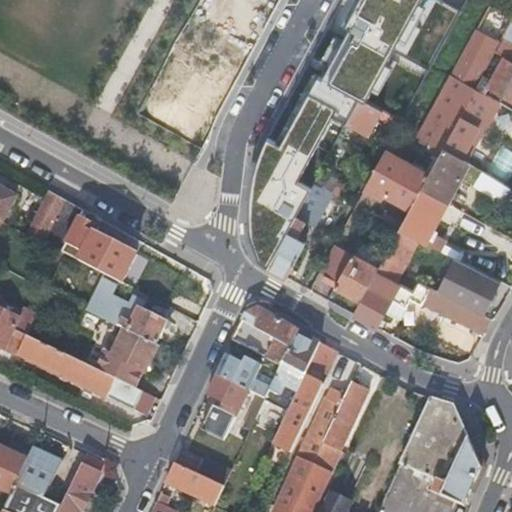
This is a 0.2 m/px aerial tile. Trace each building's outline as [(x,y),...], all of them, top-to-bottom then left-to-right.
[(267,265),(311,187),(297,179),(334,114),(347,121),(360,98),(367,102),(394,51),(429,70),(461,13),(436,0),(355,0),(344,22),(352,26),(326,77),(321,75),(283,143),(270,136),(263,150),(263,151),(261,155),(258,166),(254,179),(253,187),(251,205),(250,215),(250,222),(252,239),(253,246),(261,260),(267,265)] [(481,13),(486,29),(501,25),(497,9),(481,13)] [(496,53),(505,59),(511,62),(511,44),(503,40),(496,53)] [(487,69),(462,55),(421,130),(416,138),(429,145),(442,152),(444,149),(461,159),(478,127),(461,117),(471,100),(470,99),(476,88),(487,69)] [(511,62),(505,59),(488,88),(511,103),(511,62)] [(431,94),(420,88),(402,120),(413,126),(431,94)] [(491,113),(498,100),(476,88),(470,99),(471,100),(461,117),(478,127),(487,110),(491,113)] [(366,132),(379,109),(367,102),(360,98),(347,121),(366,132)] [(442,152),(429,145),(426,151),(439,158),(442,152)] [(487,167),(506,181),(511,171),(511,153),(503,147),(487,167)] [(439,158),(430,174),(422,188),(448,202),(449,203),(471,164),(466,161),(461,159),(444,149),(442,152),(439,158)] [(430,174),(386,150),(367,185),(411,209),(422,188),(430,174)] [(471,164),(487,174),(490,169),(481,164),(483,161),(470,154),(466,161),(471,164)] [(322,166),(313,182),(333,193),(342,177),(322,166)] [(509,189),(482,172),(475,184),(502,200),(509,189)] [(311,187),(267,265),(287,276),(307,241),(297,236),(305,221),(315,226),(333,193),(313,182),(311,187)] [(0,187),(0,220),(3,222),(17,196),(0,187)] [(422,188),(411,209),(404,222),(400,228),(399,231),(419,241),(423,243),(426,245),(428,240),(440,246),(443,238),(435,235),(437,232),(434,231),(449,203),(448,202),(422,188)] [(84,210),(49,190),(26,234),(61,252),(66,242),(84,252),(80,261),(121,283),(136,254),(94,231),(96,226),(80,217),(84,210)] [(400,228),(404,222),(386,212),(383,218),(400,228)] [(399,231),(400,228),(383,218),(378,227),(396,236),(399,231)] [(419,241),(399,231),(396,236),(386,255),(405,266),(419,241)] [(340,247),(334,244),(319,272),(324,275),(340,247)] [(455,258),(460,261),(463,255),(445,246),(441,252),(455,258)] [(353,254),(340,247),(324,275),(337,282),(353,254)] [(378,268),(353,254),(337,282),(335,286),(361,300),(376,271),(378,268)] [(439,292),(486,314),(492,302),(495,301),(497,297),(496,293),(496,292),(470,280),(476,268),(460,261),(455,258),(439,292)] [(361,300),(354,313),(378,327),(395,294),(407,300),(408,299),(485,336),(495,319),(486,314),(439,292),(419,282),(414,292),(376,271),(361,300)] [(156,344),(157,343),(167,319),(143,307),(146,301),(133,294),(129,302),(113,294),(118,284),(103,277),(87,309),(118,324),(117,326),(125,329),(156,344)] [(282,364),(299,328),(260,307),(247,312),(234,341),(282,364)] [(0,346),(17,355),(18,353),(26,335),(34,318),(36,314),(22,309),(18,317),(0,309),(0,346)] [(323,342),(299,328),(282,364),(267,397),(266,399),(290,410),(292,405),(311,366),(323,342)] [(147,370),(160,344),(157,343),(156,344),(125,329),(113,353),(105,349),(96,368),(136,387),(145,369),(147,370)] [(151,401),(153,395),(136,387),(96,368),(61,351),(26,335),(18,353),(135,409),(135,408),(146,413),(152,402),(151,401)] [(340,351),(323,342),(311,366),(328,375),(340,351)] [(244,362),(227,354),(218,374),(249,389),(261,363),(247,356),(244,362)] [(227,437),(249,389),(218,374),(208,395),(224,403),(221,408),(214,405),(202,430),(209,433),(212,429),(227,437)] [(295,406),(292,405),(290,410),(274,444),(292,453),(299,437),(309,416),(325,383),(310,375),(295,406)] [(370,389),(354,381),(347,395),(325,441),(342,450),(370,389)] [(325,441),(347,395),(333,389),(295,470),(296,478),(286,499),(283,497),(275,511),(312,511),(332,471),(329,469),(334,465),(342,450),(325,441)] [(259,394),(254,404),(262,407),(266,399),(267,397),(259,394)] [(456,404),(432,397),(402,462),(444,482),(439,493),(466,505),(484,467),(456,404)] [(244,426),(251,430),(262,407),(254,404),(244,426)] [(27,460),(0,446),(0,488),(11,493),(27,460)] [(33,447),(27,460),(11,493),(1,511),(59,511),(62,507),(43,499),(61,461),(33,447)] [(82,511),(106,463),(88,454),(75,481),(62,507),(59,511),(82,511)] [(198,473),(226,485),(233,469),(206,457),(198,473)] [(198,473),(176,463),(167,482),(216,505),(226,485),(198,473)] [(157,503),(167,507),(171,497),(162,492),(157,503)] [(327,502),(325,501),(319,511),(348,511),(347,511),(351,505),(330,495),(327,502)] [(157,503),(152,511),(177,511),(167,507),(157,503)]
